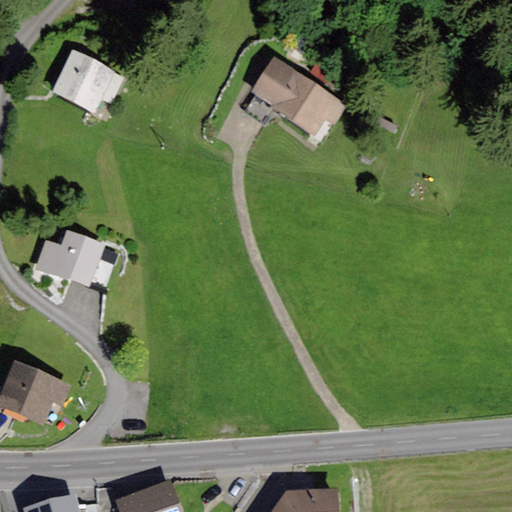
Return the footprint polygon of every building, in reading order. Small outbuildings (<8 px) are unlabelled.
[(127,78),(72,55),(55,94),(97,112),(101,102),(114,107),(127,78)] [(346,111),(276,64),(254,96),(315,138),(328,119),(336,125),(346,111)] [(63,247),(45,241),(32,275),(86,294),(90,283),(106,289),(117,256),(104,251),(105,247),(68,234),(63,247)] [(70,390),(15,369),(0,406),(0,410),(43,428),(52,404),(63,408),(70,390)] [(179,511),(170,485),(117,505),(119,511),(179,511)] [(289,498),(279,511),(338,511),(338,495),(289,498)] [(78,511),(76,503),(44,511),(78,511)]
